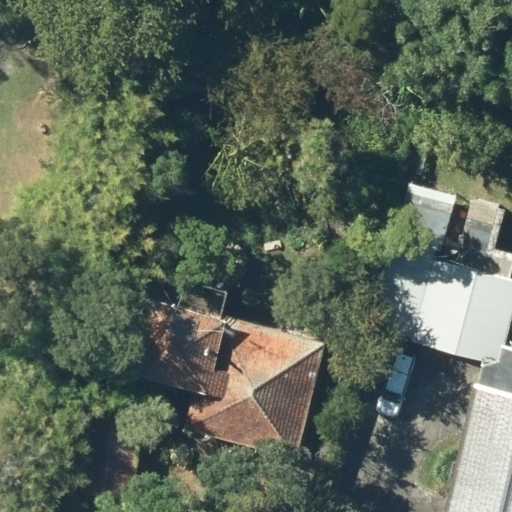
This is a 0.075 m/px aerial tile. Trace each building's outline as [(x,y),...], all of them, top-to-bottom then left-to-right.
[(443,253),(458,198),(413,185),(398,241),(443,253)] [(409,342),(502,367),(511,328),(511,278),(432,258),(409,342)] [(222,316),(229,294),(167,277),(159,305),(152,303),(132,378),(195,394),(186,431),(297,461),(325,345),(223,316),(222,316)] [(511,511),(511,396),(475,387),(445,511),(511,511)] [(78,474),(130,482),(141,418),(89,410),(78,474)] [(195,496),(236,511),(244,511),(257,481),(208,461),(195,496)] [(308,511),(362,511),(364,507),(313,494),(308,511)]
